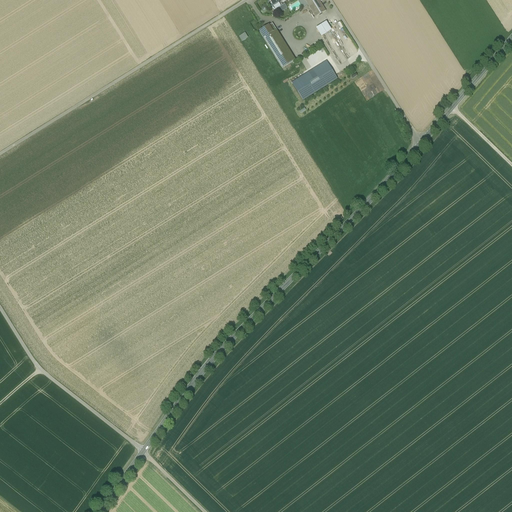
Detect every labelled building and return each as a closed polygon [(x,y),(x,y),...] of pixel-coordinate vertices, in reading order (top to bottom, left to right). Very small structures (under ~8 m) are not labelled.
[(269,0),(270,2),(268,3),(270,6),(275,10),(280,7),(278,3),(283,0),(269,0)] [(318,0),(304,0),(315,18),(326,12),(318,0)] [(318,28),(323,37),(334,32),(329,22),(318,28)] [(282,69),(295,60),(272,24),(259,32),(282,69)] [(246,33),(239,36),(242,42),(249,38),(246,33)] [(292,85),(303,101),(337,80),(327,63),(292,85)]
